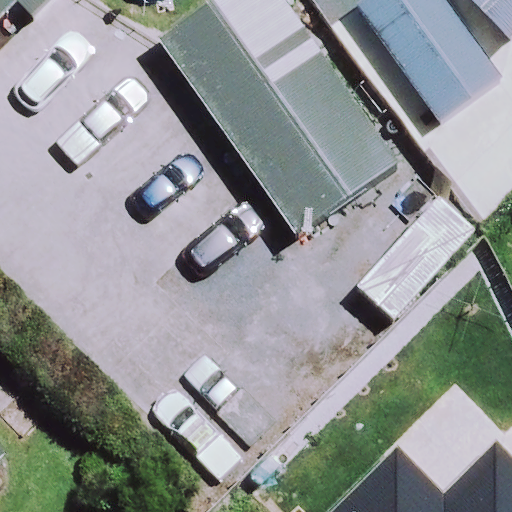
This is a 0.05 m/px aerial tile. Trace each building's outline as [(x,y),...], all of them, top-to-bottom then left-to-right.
[(0,0),(0,18),(19,0),(0,0)] [(390,175),(270,0),(229,0),(159,48),(291,242),(390,175)] [(496,90),(431,0),(368,0),(350,13),(435,133),(496,90)] [(511,0),(448,0),(495,56),(511,38),(511,0)] [(394,334),(465,242),(416,204),(345,295),(394,334)]
